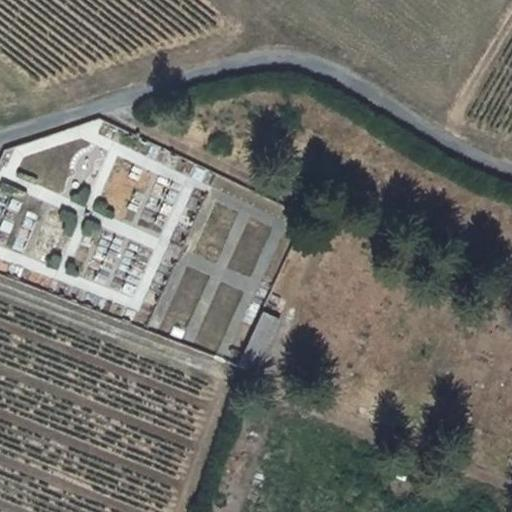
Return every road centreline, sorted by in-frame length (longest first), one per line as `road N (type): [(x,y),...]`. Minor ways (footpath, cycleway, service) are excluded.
road 1 (unclassified): [(0,140),(259,65),(306,66),(347,80),(445,143),(511,170)]
road 2 (track): [(445,143),(511,31)]
